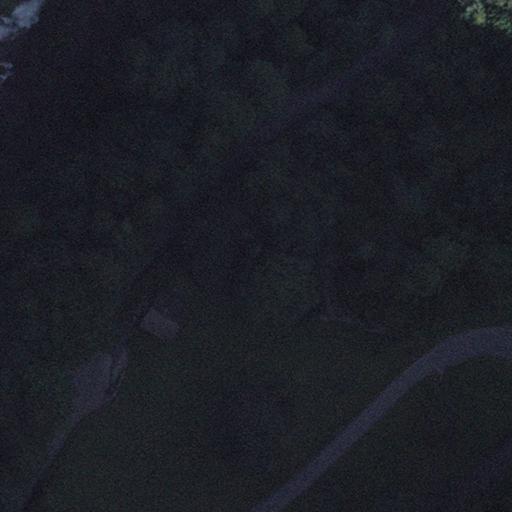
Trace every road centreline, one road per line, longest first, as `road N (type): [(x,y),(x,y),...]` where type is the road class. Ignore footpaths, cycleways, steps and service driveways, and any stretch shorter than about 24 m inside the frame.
road 1 (unclassified): [(452,0),(334,87),(255,133),(147,254),(112,303),(13,511)]
road 2 (unclassified): [(261,511),(426,364),(467,344),(511,346)]
